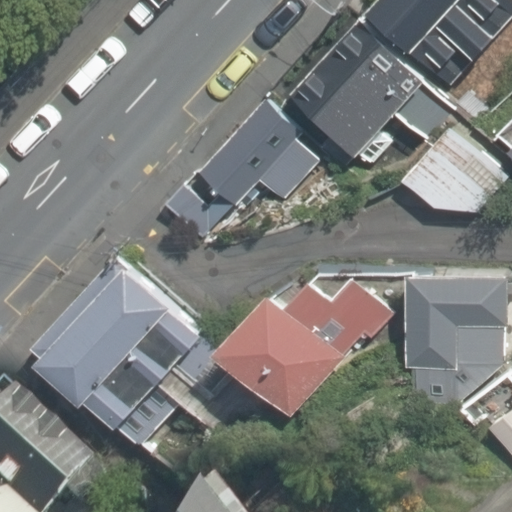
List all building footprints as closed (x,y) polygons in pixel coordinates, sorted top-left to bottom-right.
[(511,0),(373,0),(372,2),(456,80),(511,18),(511,0)] [(364,10),(293,87),(360,148),(430,71),(364,10)] [(269,91),(201,165),(240,202),(273,166),(297,188),(326,156),(302,135),(309,127),(269,91)] [(401,168),(437,201),(480,207),(511,171),(511,166),(453,111),(401,168)] [(227,214),(187,179),(169,200),(209,235),(227,214)] [(43,347),(40,351),(86,392),(89,389),(143,438),(183,394),(203,412),(246,364),(220,340),(222,338),(175,295),(177,294),(130,252),(128,254),(123,250),(116,258),(112,254),(35,339),(43,347)] [(419,402),(458,404),(509,358),(510,320),(511,319),(511,265),(410,262),(407,364),(421,364),(419,402)] [(278,285),(274,281),(250,307),(222,338),(220,340),(246,364),(295,411),(350,352),(348,349),(367,328),(373,333),(400,306),(357,269),(335,291),(314,272),(291,296),(278,285)] [(0,483),(10,492),(32,511),(48,511),(95,459),(4,379),(0,383),(0,483)] [(511,405),(492,421),(511,447),(511,405)] [(239,511),(211,484),(202,493),(198,487),(184,511),(239,511)] [(0,511),(32,511),(10,492),(5,497),(0,492),(0,511)]
